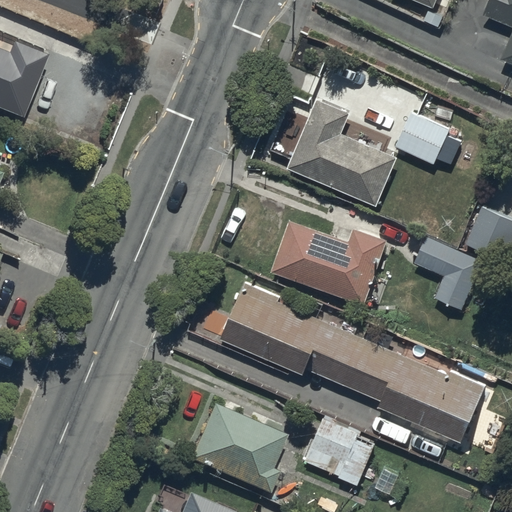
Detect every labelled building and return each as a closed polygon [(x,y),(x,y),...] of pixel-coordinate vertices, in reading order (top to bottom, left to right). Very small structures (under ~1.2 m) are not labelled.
[(511,22),(511,30),(502,54),(511,58),(511,0),(488,0),(484,11),(511,22)] [(0,104),(22,113),(46,52),(12,39),(8,50),(0,47),(0,104)] [(288,163),(376,200),(396,153),(340,130),(349,109),(317,95),(288,163)] [(412,109),(396,142),(434,159),(450,126),(412,109)] [(511,215),(482,203),(466,239),(505,256),(511,240),(511,215)] [(291,216),(273,267),(364,300),(387,235),(354,224),(349,237),(291,216)] [(436,294),(462,306),(484,258),(427,233),(415,259),(446,272),(436,294)] [(246,279),(222,335),(304,370),(306,364),(382,397),(379,403),(461,438),(485,382),(451,367),(450,371),(278,297),(280,293),(246,279)] [(285,431),(213,400),(189,456),(268,490),(278,468),(271,465),(285,431)] [(324,415),(306,459),(359,481),(376,440),(358,433),(359,430),(324,415)] [(155,511),(240,511),(188,490),(178,511),(171,511),(158,506),(155,511)]
